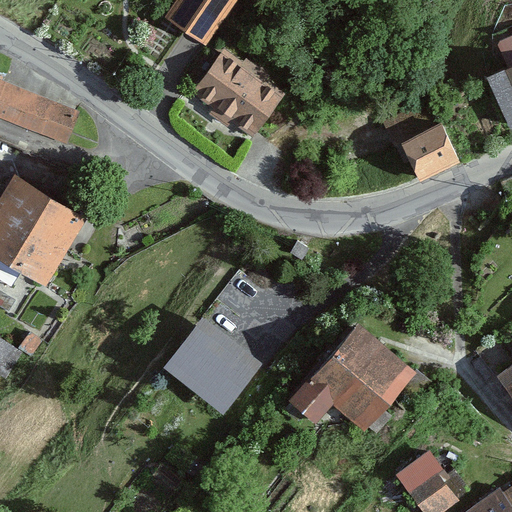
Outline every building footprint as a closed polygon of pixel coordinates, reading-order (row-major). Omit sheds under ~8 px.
[(213,43),(241,0),(180,0),(171,15),(213,43)] [(504,126),(511,123),(511,24),(494,32),(487,78),(504,126)] [(197,88),(257,135),(290,93),(230,47),(197,88)] [(82,110),(21,85),(24,78),(0,68),(0,136),(8,117),(69,142),(82,110)] [(418,179),(461,160),(444,121),(401,140),(418,179)] [(0,249),(48,282),(93,216),(24,168),(0,203),(0,249)] [(222,409),(267,354),(213,309),(167,363),(222,409)] [(369,430),(422,371),(367,322),(295,399),(318,421),(337,402),(369,430)] [(0,367),(8,372),(24,347),(0,331),(0,367)] [(511,364),(501,372),(511,387),(511,364)] [(395,473),(423,511),(437,511),(472,486),(439,441),(395,473)] [(511,511),(511,482),(470,511),(511,511)]
